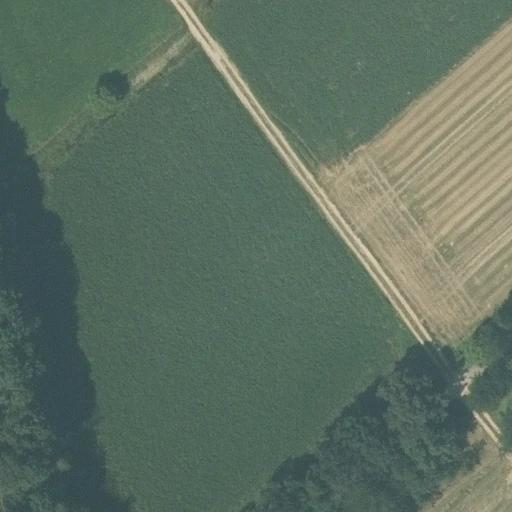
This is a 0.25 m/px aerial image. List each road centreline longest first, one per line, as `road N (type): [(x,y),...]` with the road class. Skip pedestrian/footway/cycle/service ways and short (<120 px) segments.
road 1 (track): [(511,460),(172,0)]
road 2 (track): [(0,177),(183,15)]
